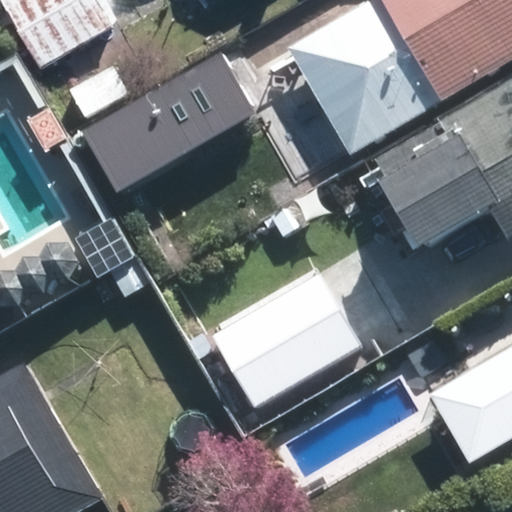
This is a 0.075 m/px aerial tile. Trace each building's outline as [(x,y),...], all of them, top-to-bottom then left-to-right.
[(92,27),(77,0),(0,0),(0,28),(22,67),(92,27)] [(511,0),(346,0),(266,47),(333,162),(511,57),(511,0)] [(228,113),(199,58),(94,113),(124,168),(228,113)] [(511,237),(511,77),(344,176),(414,295),(511,237)] [(336,347),(305,292),(192,356),(223,411),(336,347)] [(511,337),(423,386),(474,479),(511,457),(511,337)] [(4,357),(0,359),(0,511),(64,511),(87,499),(4,357)]
